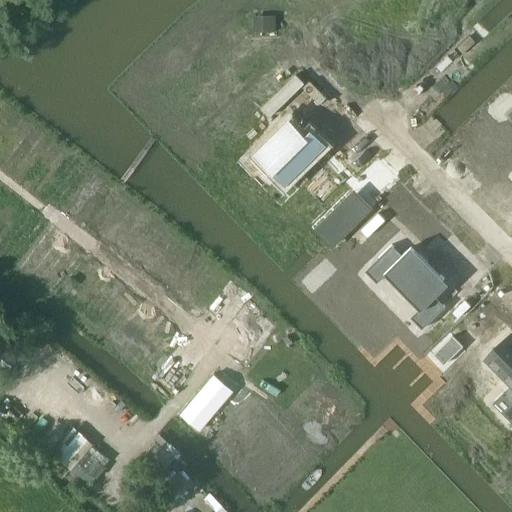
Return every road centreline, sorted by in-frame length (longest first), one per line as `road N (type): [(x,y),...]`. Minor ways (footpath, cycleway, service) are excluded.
road 1 (track): [(117,511),(99,492),(213,359)]
road 2 (residential): [(511,260),(381,122)]
